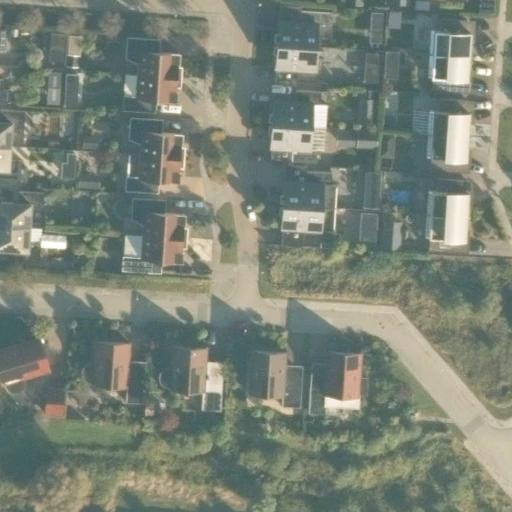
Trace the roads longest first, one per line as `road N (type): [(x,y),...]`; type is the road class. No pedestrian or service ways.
road 1 (residential): [(245,314),(247,252),(231,147),(242,6)]
road 2 (residential): [(496,450),(391,332),(372,323),(245,314)]
road 3 (residential): [(245,314),(0,305)]
road 4 (residential): [(118,0),(242,6)]
